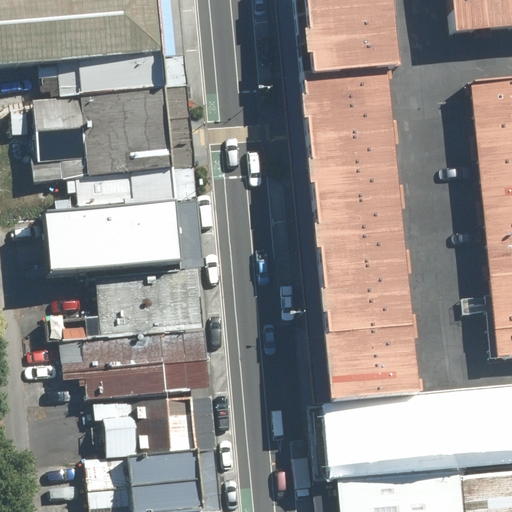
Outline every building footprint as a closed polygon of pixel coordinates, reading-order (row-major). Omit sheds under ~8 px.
[(148,0),(0,0),(0,73),(54,68),(154,58),(148,0)] [(389,0),(301,0),(332,350),(335,379),(337,407),(425,400),(422,371),(389,0)] [(511,0),(455,0),(459,35),(511,30),(511,0)] [(54,68),(56,100),(157,91),(154,58),(54,68)] [(511,79),(472,83),(500,363),(511,361),(511,79)] [(24,102),(30,184),(72,180),(164,172),(157,91),(56,100),(24,102)] [(76,215),(168,207),(164,172),(72,180),(76,215)] [(36,219),(40,277),(173,265),(168,207),(76,215),(36,219)] [(87,280),(93,341),(179,333),(174,273),(87,280)] [(93,341),(74,342),(80,402),(185,393),(179,333),(93,341)] [(337,407),(326,407),(333,511),(511,511),(511,393),(425,400),(337,407)] [(97,422),(100,460),(190,452),(186,400),(89,408),(91,422),(97,422)] [(195,511),(190,452),(100,460),(77,462),(80,511),(195,511)]
